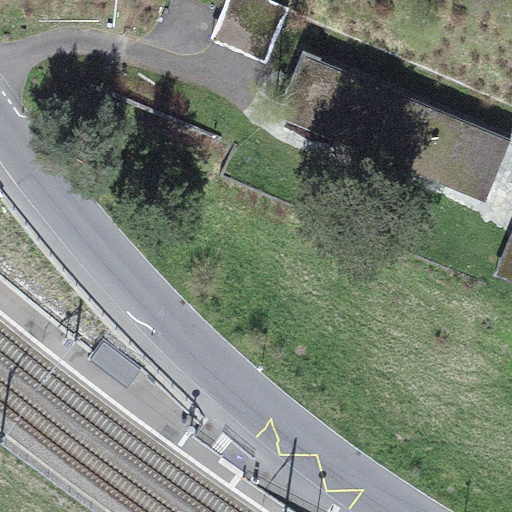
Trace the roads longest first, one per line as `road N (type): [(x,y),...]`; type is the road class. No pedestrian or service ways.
road 1 (residential): [(407,511),(258,403),(166,319),(0,118)]
road 2 (unknown): [(1,119),(42,80),(79,73),(259,95)]
